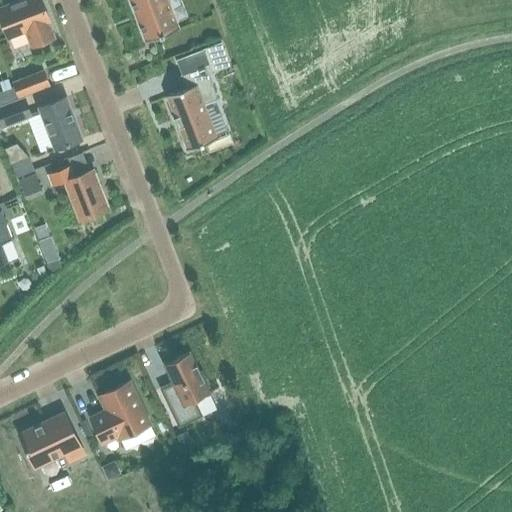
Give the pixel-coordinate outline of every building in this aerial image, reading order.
[(49,22),(51,21),(42,0),(16,0),(0,6),(0,15),(9,37),(26,31),(31,46),(55,37),(49,22)] [(169,0),(130,0),(146,41),(180,28),(169,0)] [(221,41),(204,48),(213,71),(230,64),(221,41)] [(52,69),(76,60),(72,50),(49,60),(52,69)] [(206,65),(180,75),(185,88),(167,95),(188,149),(218,138),(204,103),(218,98),(206,65)] [(20,96),(50,84),(44,69),(14,81),(20,96)] [(25,96),(0,105),(0,121),(2,127),(32,115),(25,96)] [(67,96),(39,106),(55,148),(83,138),(67,96)] [(2,138),(10,152),(25,143),(17,130),(2,138)] [(34,169),(30,157),(11,165),(15,176),(34,169)] [(109,207),(94,168),(76,175),(71,164),(49,173),(53,184),(64,180),(79,219),(109,207)] [(35,173),(19,179),(24,191),(40,185),(35,173)] [(13,239),(1,209),(0,209),(0,264),(9,262),(2,243),(13,239)] [(35,227),(39,238),(48,234),(44,223),(35,227)] [(173,381),(161,387),(179,425),(201,414),(194,399),(209,392),(207,386),(209,385),(202,370),(200,371),(190,351),(165,363),(173,381)] [(130,380),(99,394),(106,409),(90,416),(103,442),(119,434),(120,438),(151,423),(130,380)] [(85,453),(65,411),(19,433),(35,467),(65,452),(69,461),(85,453)] [(191,437),(181,441),(185,450),(195,445),(191,437)] [(109,460),(102,464),(108,476),(121,470),(118,464),(109,460)]
